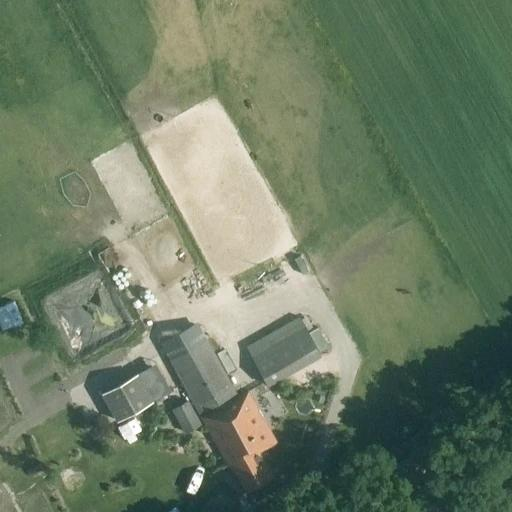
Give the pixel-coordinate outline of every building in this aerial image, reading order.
[(149,228),(153,244),(173,238),(168,223),(149,228)] [(0,323),(16,316),(8,297),(0,300),(0,323)] [(306,327),(253,356),(269,385),(322,355),(306,327)] [(207,339),(170,359),(230,468),(234,466),(248,492),(275,477),(261,452),(278,443),(250,390),(239,396),(207,339)] [(100,394),(116,422),(152,401),(136,373),(100,394)] [(171,410),(184,433),(200,424),(187,401),(171,410)] [(54,466),(59,485),(76,480),(71,461),(54,466)] [(28,505),(45,498),(36,480),(19,488),(28,505)]
